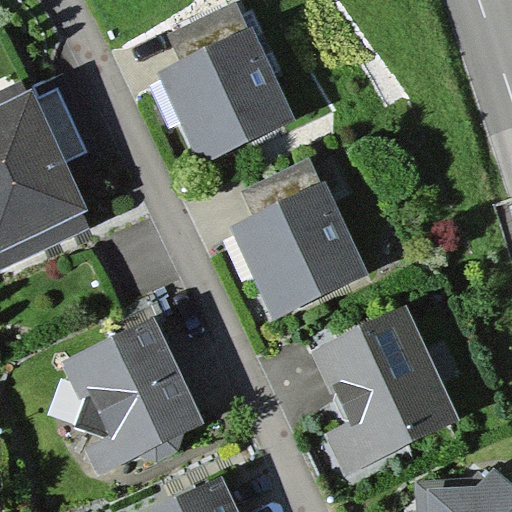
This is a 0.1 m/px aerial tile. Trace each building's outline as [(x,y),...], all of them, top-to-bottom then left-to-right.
[(237,37),(147,78),(191,172),(280,132),(237,37)] [(14,101),(0,107),(0,261),(73,227),(14,101)] [(307,195),(218,234),(259,327),(348,287),(307,195)] [(389,320),(300,361),(352,473),(441,432),(389,320)] [(141,332),(49,373),(97,479),(188,438),(141,332)] [(219,511),(207,487),(157,511),(219,511)] [(511,511),(511,503),(434,506),(434,511),(511,511)]
